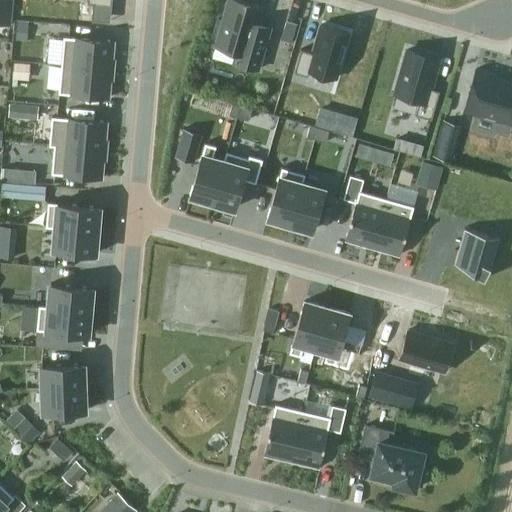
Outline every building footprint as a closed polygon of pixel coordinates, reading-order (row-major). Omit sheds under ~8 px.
[(262,7),(239,0),(227,0),(222,20),(217,19),(212,36),(217,37),(215,45),(235,51),(232,61),(258,69),(271,27),(257,23),(262,7)] [(291,42),(296,23),(286,20),(280,39),(291,42)] [(16,21),(15,40),(26,41),(28,22),(16,21)] [(300,49),(293,72),(307,76),(309,71),(309,70),(335,78),(348,32),(320,24),(312,52),(310,52),(300,49)] [(63,36),(60,64),(111,69),(114,40),(63,36)] [(407,49),(395,93),(419,99),(418,102),(414,114),(431,119),(439,90),(433,89),(430,88),(430,85),(431,86),(431,84),(430,84),(433,76),(434,76),(434,75),(433,75),(438,58),(407,49)] [(13,62),(12,79),(28,80),(29,63),(13,62)] [(60,64),(58,93),(109,97),(111,69),(60,64)] [(476,68),(464,110),(495,119),(495,116),(511,120),(511,83),(493,78),(494,73),(476,68)] [(9,103),(8,116),(37,119),(38,106),(9,103)] [(236,116),(240,105),(232,103),(229,114),(236,116)] [(248,120),(251,108),(240,105),(236,116),(248,120)] [(51,116),(49,145),(53,145),(104,149),(107,121),(51,116)] [(459,125),(444,121),(440,136),(455,140),(459,125)] [(309,125),(306,136),(314,138),(317,127),(309,125)] [(317,127),(314,138),(325,142),(329,130),(317,127)] [(184,129),(176,156),(194,161),(201,134),(184,129)] [(359,141),(355,154),(368,157),(371,144),(359,141)] [(201,155),(189,194),(212,201),(224,160),(223,160),(212,157),(213,154),(216,145),(204,142),(202,151),(201,155)] [(53,145),(51,173),(102,178),(104,149),(53,145)] [(224,160),(212,201),(235,207),(243,179),(255,182),(262,159),(249,155),(248,157),(226,151),(224,157),(223,160),(224,160)] [(423,162),(417,183),(434,187),(440,166),(423,162)] [(4,167),(2,180),(34,183),(35,170),(4,167)] [(281,167),(267,216),(290,223),(302,183),(305,174),(281,167)] [(349,175),(343,198),(355,202),(344,239),(372,247),(386,198),(360,190),(363,179),(349,175)] [(1,182),(0,195),(43,200),(45,186),(1,182)] [(302,183),(290,223),(312,229),(324,189),(302,183)] [(386,198),(372,247),(399,254),(413,205),(386,198)] [(47,202),(45,226),(55,227),(55,226),(97,230),(99,206),(47,202)] [(12,258),(15,227),(0,225),(0,257),(9,258),(12,258)] [(55,227),(53,249),(95,253),(97,230),(55,226),(55,227)] [(464,227),(454,263),(469,267),(468,269),(468,270),(484,279),(490,267),(490,266),(498,237),(464,227)] [(48,305),(48,307),(90,310),(92,287),(50,283),(48,305)] [(315,347),(327,307),(304,300),(291,344),(289,352),(300,355),(302,347),(303,344),(315,347)] [(38,305),(36,329),(88,334),(90,310),(48,307),(48,305),(38,305)] [(337,354),(349,313),(327,307),(315,347),(337,354)] [(407,330),(399,357),(444,370),(452,343),(407,330)] [(83,363),(41,365),(42,388),(84,387),(83,363)] [(300,368),(297,380),(305,382),(308,371),(300,368)] [(375,371),(368,394),(399,403),(406,380),(375,371)] [(255,377),(249,401),(261,404),(267,380),(255,377)] [(358,384),(355,395),(363,397),(366,386),(358,384)] [(84,387),(42,388),(43,412),(85,410),(84,387)] [(291,460),(303,410),(275,404),(263,453),(291,460)] [(319,466),(327,429),(340,432),(345,408),(332,405),(329,416),(303,410),(291,460),(319,466)] [(29,442),(40,432),(25,416),(14,427),(29,442)] [(365,423),(359,449),(374,452),(369,472),(394,478),(392,483),(414,488),(415,484),(421,485),(425,467),(420,466),(423,450),(390,442),(393,430),(365,423)] [(73,451),(57,437),(46,449),(61,464),(73,451)] [(85,469),(75,460),(61,475),(71,484),(85,469)] [(0,485),(0,511),(16,511),(23,504),(13,495),(12,496),(0,485)] [(131,511),(133,510),(115,493),(96,511),(131,511)]
